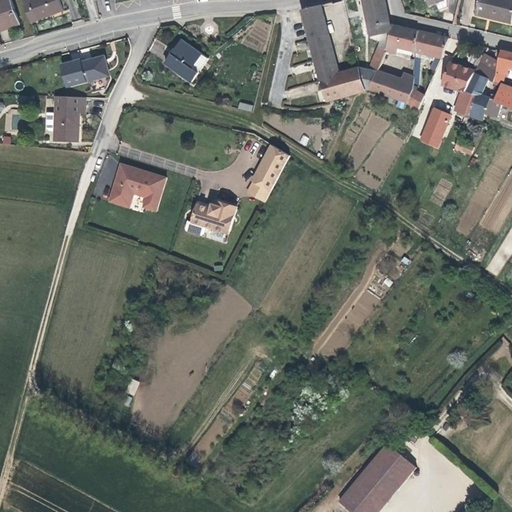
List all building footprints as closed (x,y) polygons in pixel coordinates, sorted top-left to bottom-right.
[(0,0),(0,31),(19,24),(9,0),(0,0)] [(22,0),(20,1),(29,24),(63,10),(58,0),(31,0),(29,1),(28,0),(22,0)] [(374,66),(372,72),(378,74),(380,72),(388,45),(392,34),(389,25),(383,0),(362,0),(371,36),(380,35),(378,43),(380,44),(378,51),(381,52),(377,67),(374,66)] [(441,12),(446,10),(447,0),(426,0),(429,6),(437,3),(441,12)] [(511,24),(511,20),(511,0),(478,0),(474,16),(494,20),(511,24)] [(335,75),(338,74),(321,5),(316,6),(333,76),(335,75)] [(302,9),(325,100),(343,96),(340,84),(338,84),(335,75),(333,76),(316,6),(302,9)] [(389,25),(392,34),(388,45),(391,46),(407,50),(406,58),(406,60),(410,60),(411,51),(417,30),(401,27),(389,25)] [(432,34),(417,30),(411,51),(438,57),(446,37),(432,34)] [(167,59),(192,76),(206,57),(181,38),(167,59)] [(391,46),(389,53),(406,58),(407,50),(391,46)] [(85,72),(86,72),(89,83),(103,80),(108,71),(107,68),(108,67),(103,47),(80,53),(85,72)] [(511,52),(501,50),(490,82),(498,85),(501,76),(504,77),(506,72),(508,73),(511,68),(511,52)] [(476,64),(479,66),(485,56),(483,54),(476,64)] [(439,78),(458,90),(451,108),(455,110),(459,112),(464,113),(465,114),(466,113),(471,95),(462,90),(471,73),(472,72),(460,65),(449,60),(439,78)] [(480,72),(483,67),(479,66),(476,64),(472,72),(471,73),(478,77),(480,72)] [(377,77),(361,70),(338,74),(335,75),(338,84),(340,84),(343,96),(370,90),(377,77)] [(405,106),(407,89),(397,85),(383,79),(384,74),(380,72),(378,74),(377,77),(370,90),(405,106)] [(408,74),(399,73),(397,85),(407,89),(407,86),(408,74)] [(493,117),(497,103),(491,102),(474,95),(483,79),(478,77),(471,73),(462,90),(471,95),(466,113),(478,118),(480,113),(493,117)] [(511,93),(496,88),(491,102),(497,103),(511,108),(511,93)] [(418,111),(423,95),(407,89),(405,106),(418,111)] [(58,97),(57,113),(56,129),(55,140),(79,142),(81,115),(86,115),(87,98),(58,97)] [(239,102),(238,109),(252,111),(253,105),(239,102)] [(433,109),(431,116),(426,130),(441,136),(449,116),(435,110),(433,109)] [(49,112),(48,129),(56,129),(57,113),(49,112)] [(465,152),(468,146),(453,139),(450,145),(465,152)] [(272,144),(252,181),(264,187),(258,198),(264,202),(289,154),(272,144)] [(156,210),(166,177),(120,163),(109,200),(129,207),(134,193),(145,196),(142,206),(156,210)] [(258,198),(264,187),(252,181),(246,192),(258,198)] [(197,204),(191,222),(187,220),(184,228),(186,231),(200,235),(203,233),(205,226),(227,234),(235,207),(213,200),(211,208),(197,204)] [(461,221),(456,230),(468,236),(472,227),(461,221)] [(132,379),(126,392),(134,396),(139,382),(132,379)] [(341,500),(355,511),(377,511),(415,465),(387,443),(341,500)]
